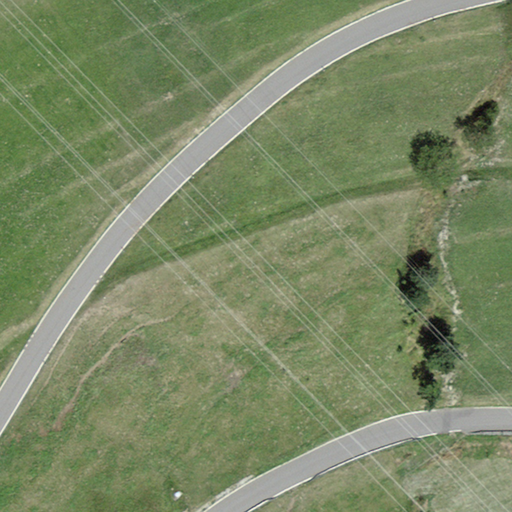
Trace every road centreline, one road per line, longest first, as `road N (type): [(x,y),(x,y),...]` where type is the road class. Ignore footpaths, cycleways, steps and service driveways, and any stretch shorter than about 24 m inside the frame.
road 1 (unclassified): [(452,0),(319,55),(182,167),(86,275),(0,413)]
road 2 (unclassified): [(224,511),(316,459),(393,430),(511,417)]
